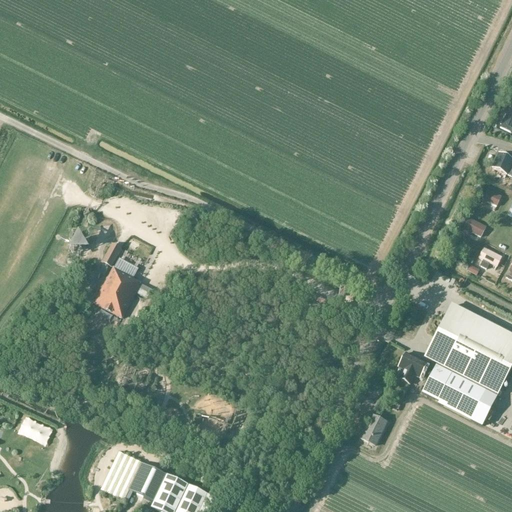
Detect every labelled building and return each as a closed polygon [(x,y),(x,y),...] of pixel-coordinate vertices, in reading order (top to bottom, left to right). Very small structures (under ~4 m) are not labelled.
[(511,111),(508,109),(500,128),(511,134),(511,111)] [(506,177),(507,176),(511,178),(511,161),(499,155),(492,170),(506,177)] [(485,207),(487,204),(496,208),(501,199),(487,193),(481,205),(485,207)] [(486,230),(472,223),(468,221),(462,233),(470,237),(471,234),(481,239),(486,230)] [(111,245),(101,264),(111,268),(121,251),(111,245)] [(482,250),(478,260),(483,263),(480,268),(487,271),(489,265),(496,269),(501,259),(482,250)] [(113,269),(93,305),(121,320),(135,294),(146,300),(151,291),(140,286),(133,281),(134,280),(132,279),(137,271),(119,261),(114,269),(113,269)] [(436,368),(422,395),(471,420),(482,426),(496,399),(511,367),(511,353),(446,320),(440,332),(436,334),(433,340),(423,360),(437,367),(436,368)] [(405,355),(398,369),(403,372),(399,381),(409,386),(414,377),(419,380),(426,366),(405,355)] [(164,381),(152,375),(148,386),(160,391),(164,381)] [(372,417),(361,440),(376,448),(387,424),(372,417)] [(118,453),(100,492),(124,503),(129,492),(142,465),(142,464),(118,453)] [(142,465),(129,492),(153,503),(166,477),(142,465)] [(187,487),(166,477),(153,503),(151,509),(156,511),(209,511),(215,500),(187,487)]
